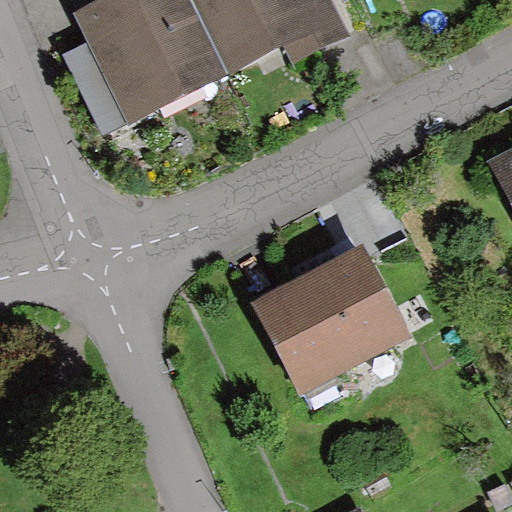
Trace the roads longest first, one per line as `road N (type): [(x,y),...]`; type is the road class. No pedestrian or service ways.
road 1 (residential): [(91,258),(198,226),(511,64)]
road 2 (residential): [(91,258),(198,511)]
road 3 (residential): [(0,38),(91,258)]
